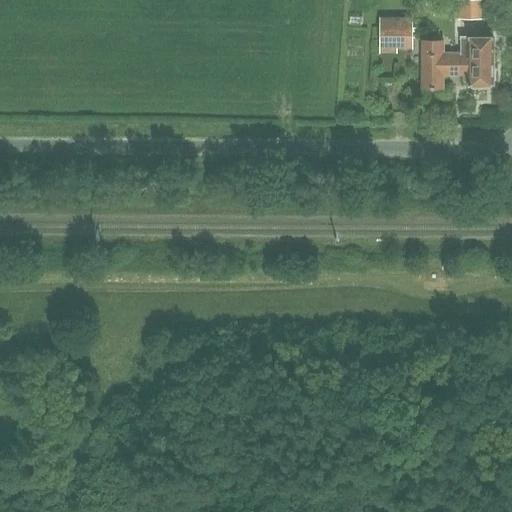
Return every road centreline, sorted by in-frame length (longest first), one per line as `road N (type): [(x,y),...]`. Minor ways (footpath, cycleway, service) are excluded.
road 1 (track): [(0,283),(363,280),(455,292),(511,282)]
road 2 (unclassified): [(0,146),(492,150),(511,143)]
